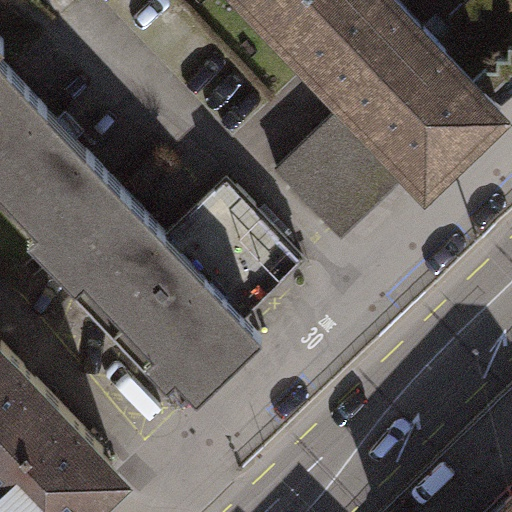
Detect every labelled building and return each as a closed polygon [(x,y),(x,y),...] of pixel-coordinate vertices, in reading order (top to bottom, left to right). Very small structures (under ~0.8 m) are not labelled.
[(395,0),(267,0),(357,95),(280,166),(337,227),(411,158),(426,174),(499,107),(483,90),(511,63),(511,4),(508,0),(470,0),(430,38),(395,0)] [(0,179),(52,232),(115,172),(0,51),(0,179)] [(115,172),(52,232),(204,393),(267,333),(246,311),(303,257),(226,176),(169,229),(115,172)] [(88,511),(133,469),(0,334),(0,511),(88,511)] [(511,511),(511,486),(484,511),(511,511)]
